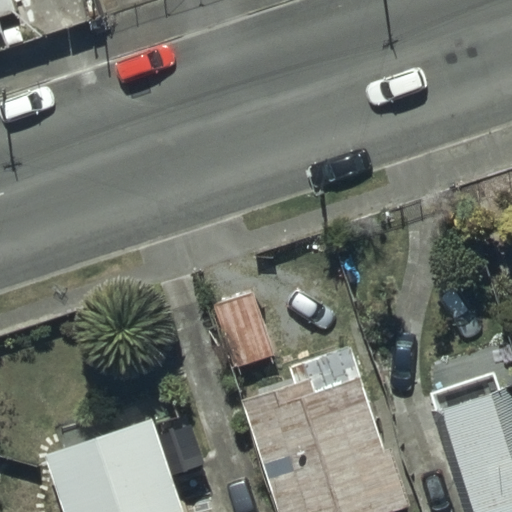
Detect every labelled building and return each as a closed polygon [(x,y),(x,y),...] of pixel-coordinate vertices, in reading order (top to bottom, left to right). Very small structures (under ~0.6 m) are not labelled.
[(7,0),(0,0),(0,46),(22,40),(7,0)] [(250,295),(204,311),(224,370),(272,353),(250,295)] [(409,511),(363,368),(236,407),(271,511),(409,511)] [(511,511),(511,408),(507,394),(443,416),(475,511),(511,511)] [(174,511),(146,428),(38,464),(54,511),(174,511)]
